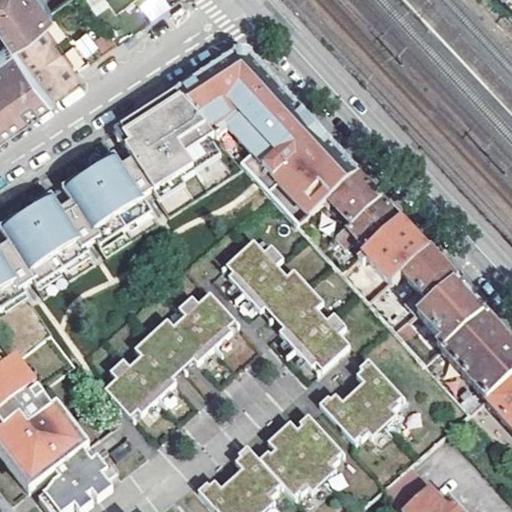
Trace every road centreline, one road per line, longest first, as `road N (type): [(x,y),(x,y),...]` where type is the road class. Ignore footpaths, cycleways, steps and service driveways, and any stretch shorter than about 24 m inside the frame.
road 1 (tertiary): [(245,2),(511,285)]
road 2 (residential): [(245,2),(0,164)]
